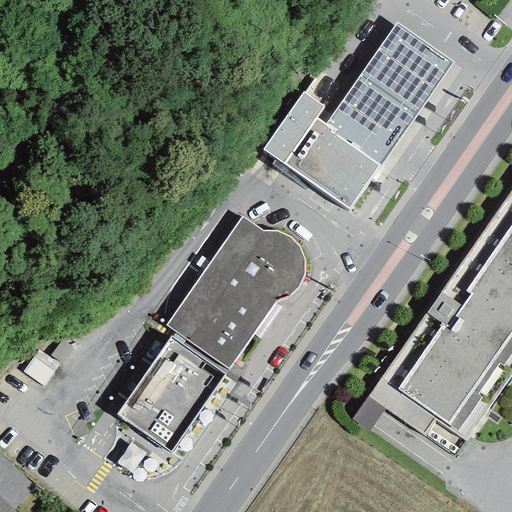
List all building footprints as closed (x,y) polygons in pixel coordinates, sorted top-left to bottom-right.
[(397,23),(326,124),(316,117),(323,106),(303,91),(262,150),(349,211),(453,64),(397,23)] [(511,191),(367,398),(453,456),(511,371),(511,191)] [(175,333),(228,369),(276,303),(288,297),(297,289),(303,276),(304,262),(299,247),(289,237),(276,230),(263,231),(242,217),(165,326),(175,333)] [(171,452),(228,369),(175,333),(172,338),(170,336),(116,414),(171,452)] [(41,347),(25,368),(43,382),(60,362),(41,347)] [(132,472),(146,452),(132,443),(119,463),(132,472)] [(0,511),(11,511),(35,486),(0,455),(0,511)]
